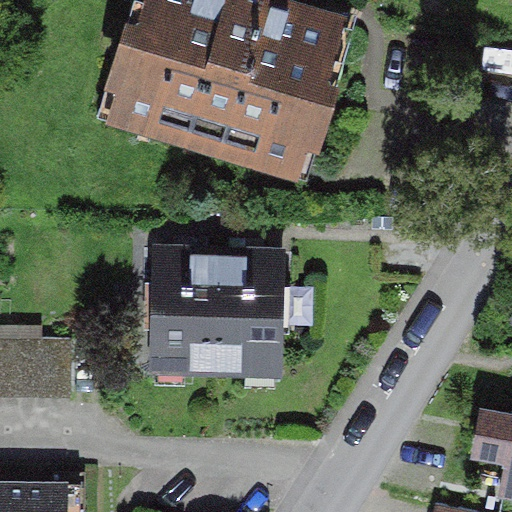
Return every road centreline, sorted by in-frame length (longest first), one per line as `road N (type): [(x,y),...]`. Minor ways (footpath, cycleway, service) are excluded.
road 1 (unknown): [(511,212),(42,178)]
road 2 (residential): [(511,224),(329,511)]
